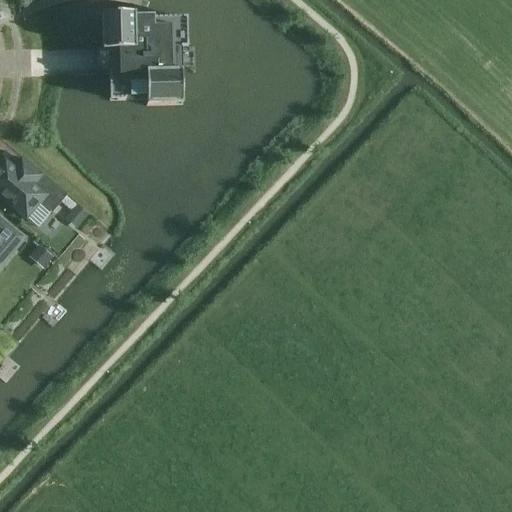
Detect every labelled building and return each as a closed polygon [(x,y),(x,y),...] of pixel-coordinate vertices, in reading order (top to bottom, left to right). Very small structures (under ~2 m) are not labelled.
[(134,21),(134,15),(101,15),(102,52),(108,52),(109,74),(109,102),(146,101),(146,107),(182,106),(181,50),(187,50),(186,19),(134,21)] [(21,158),(12,169),(4,162),(0,167),(0,196),(26,218),(39,202),(52,212),(65,196),(21,158)] [(77,205),(65,220),(76,229),(88,215),(77,205)] [(0,263),(21,238),(0,220),(0,263)] [(38,246),(28,258),(43,270),(53,258),(38,246)]
